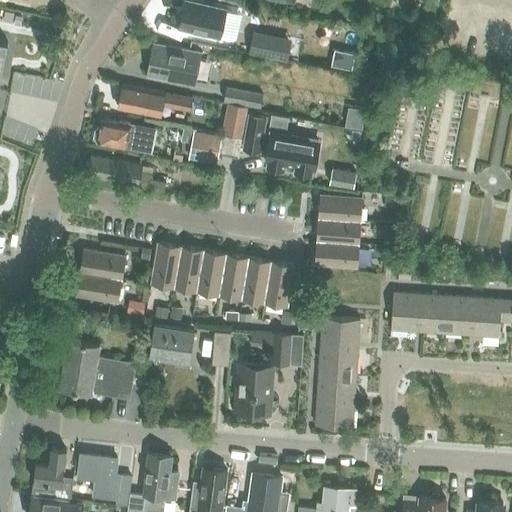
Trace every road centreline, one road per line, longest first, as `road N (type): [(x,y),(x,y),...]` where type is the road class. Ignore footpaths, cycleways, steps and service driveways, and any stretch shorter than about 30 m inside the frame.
road 1 (residential): [(388,455),(16,420)]
road 2 (residential): [(287,236),(50,202)]
road 3 (tertiary): [(16,420),(50,202)]
road 4 (residential): [(511,373),(394,365),(388,455)]
road 5 (tertiary): [(50,202),(75,106),(117,22)]
road 6 (residential): [(511,463),(388,455)]
